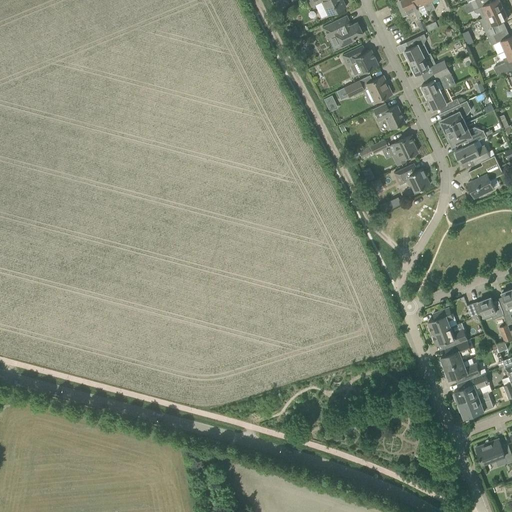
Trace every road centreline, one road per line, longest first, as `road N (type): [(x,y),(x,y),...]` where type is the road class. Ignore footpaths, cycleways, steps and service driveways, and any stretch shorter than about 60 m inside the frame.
road 1 (tertiary): [(433,511),(285,453),(0,375)]
road 2 (residential): [(364,0),(444,170),(442,209),(397,287),(405,308)]
road 3 (track): [(257,0),(367,216),(413,256)]
road 4 (residential): [(455,437),(405,308)]
